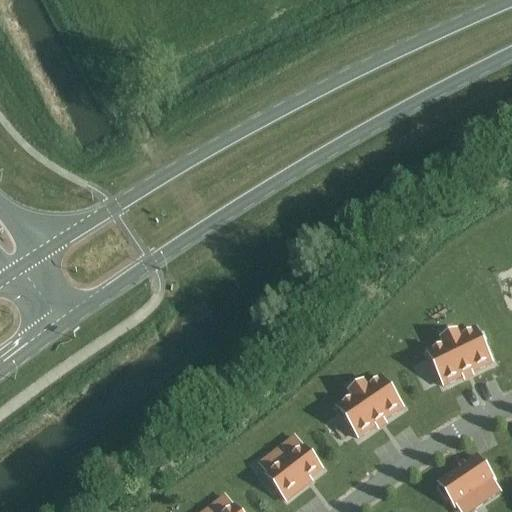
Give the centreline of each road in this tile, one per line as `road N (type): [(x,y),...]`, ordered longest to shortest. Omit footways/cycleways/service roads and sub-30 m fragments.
road 1 (primary): [(511,1),(291,101),(40,252)]
road 2 (primary): [(60,321),(296,170),(511,54)]
road 3 (residential): [(511,409),(489,416),(349,511)]
